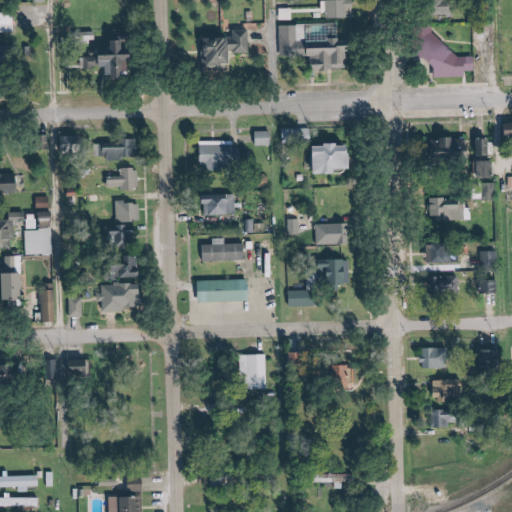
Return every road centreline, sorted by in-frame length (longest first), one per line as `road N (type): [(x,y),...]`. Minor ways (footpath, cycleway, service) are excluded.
road 1 (residential): [(511,98),(0,115)]
road 2 (residential): [(396,511),(389,0)]
road 3 (tertiary): [(176,511),(171,0)]
road 4 (residential): [(172,334),(511,320)]
road 5 (track): [(65,114),(72,337)]
road 6 (tertiary): [(0,339),(172,334)]
